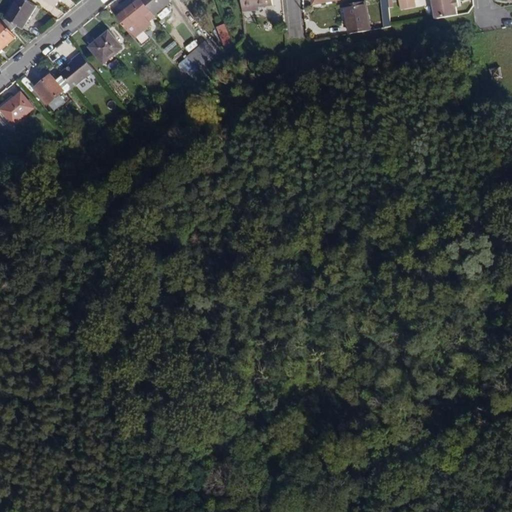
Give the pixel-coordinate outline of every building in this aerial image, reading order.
[(17,26),(23,30),(38,6),(28,0),(17,0),(6,19),(17,26)] [(144,15),(150,10),(141,0),(138,0),(117,18),(134,39),(151,24),(144,15)] [(141,0),(150,10),(154,15),(170,1),(169,0),(141,0)] [(255,7),(272,5),(271,0),(241,0),(242,11),(256,10),(255,7)] [(385,28),(390,27),(387,0),(386,0),(382,1),(382,8),(383,8),(385,28)] [(398,0),(400,10),(415,7),(414,0),(398,0)] [(455,7),(458,7),(456,0),(431,0),(435,19),(457,16),(455,7)] [(349,34),(369,31),(364,5),(345,9),(349,34)] [(161,19),(170,13),(166,8),(157,14),(161,19)] [(0,50),(14,39),(9,33),(17,26),(6,19),(5,19),(0,22),(0,50)] [(226,45),(233,42),(225,24),(219,27),(226,45)] [(90,47),(104,64),(122,48),(108,32),(90,47)] [(194,40),(185,48),(189,53),(198,45),(194,40)] [(195,65),(198,69),(216,54),(207,42),(204,44),(208,49),(198,57),(194,53),(188,58),(195,65)] [(194,53),(198,57),(208,49),(204,44),(194,53)] [(60,73),(72,88),(95,70),(81,52),(71,60),(73,62),(60,73)] [(188,58),(181,64),(187,72),(195,65),(188,58)] [(505,68),(492,70),(494,80),(506,78),(505,68)] [(48,104),(64,90),(51,75),(35,89),(48,104)] [(2,109),(14,124),(34,108),(21,93),(2,109)] [(70,148),(96,156),(97,149),(75,143),(70,148)]
